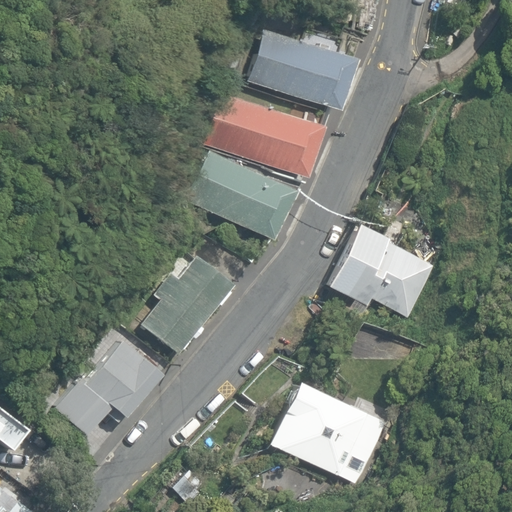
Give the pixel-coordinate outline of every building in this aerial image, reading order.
[(338,0),(334,19),(369,26),(374,0),(338,0)] [(259,30),(243,81),(333,109),(348,58),(259,30)] [(214,92),(198,143),(300,176),(316,124),(214,92)] [(205,148),(180,199),(221,218),(217,227),(257,246),(262,236),(264,238),(288,189),(205,148)] [(363,298),(405,318),(430,267),(377,241),(381,235),(352,221),(320,286),(359,305),(363,298)] [(136,323),(173,353),(228,284),(223,280),(226,277),(201,258),(199,261),(191,255),(174,277),(167,271),(150,293),(156,298),(136,323)] [(50,407),(83,435),(101,414),(110,422),(117,413),(122,417),(159,374),(116,338),(80,381),(75,377),(50,407)] [(264,444),(338,477),(342,468),(358,475),(382,423),(292,382),(264,444)] [(0,445),(4,449),(19,429),(0,415),(0,445)] [(173,483),(189,497),(201,485),(185,470),(173,483)] [(25,511),(26,511),(0,491),(0,511),(25,511)]
